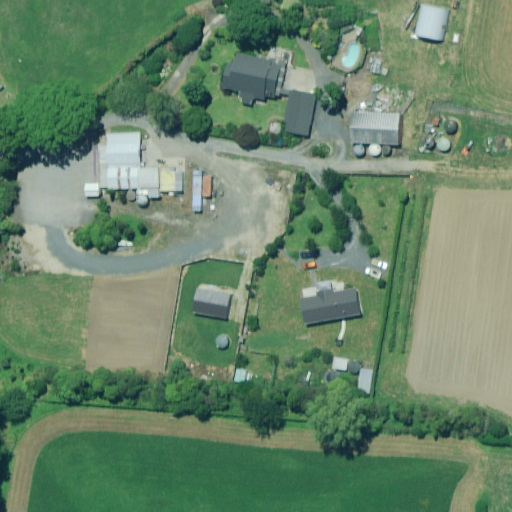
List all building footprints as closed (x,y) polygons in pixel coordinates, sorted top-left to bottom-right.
[(449,11),(425,6),(418,36),(442,41),(449,11)] [(239,62),(232,60),(226,91),(242,94),(241,98),(244,99),(243,104),(256,106),(257,100),(269,102),(270,99),(288,103),(290,90),(287,89),(294,52),(269,48),(267,58),(241,53),(239,62)] [(368,71),(373,72),(372,77),(380,79),(384,61),(376,59),(375,64),(370,63),(368,71)] [(319,95),(296,91),(288,132),(312,137),(319,95)] [(403,146),(404,116),(356,114),(355,145),(403,146)] [(144,134),(109,135),(109,146),(101,146),(101,158),(96,158),(97,179),(102,179),(102,189),(118,189),(118,203),(127,203),(140,203),(140,210),(150,209),(150,201),(165,200),(165,192),(184,191),(183,172),(174,172),(174,169),(169,169),(169,172),(163,172),(163,168),(144,168),(144,134)] [(319,293),(319,296),(303,299),(307,326),(362,317),(358,290),(336,294),(335,291),(319,293)]
